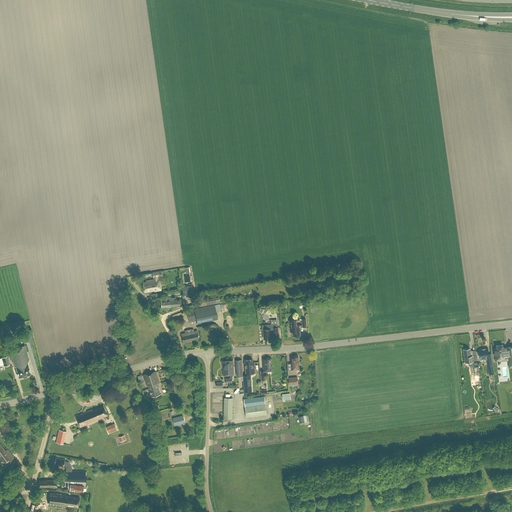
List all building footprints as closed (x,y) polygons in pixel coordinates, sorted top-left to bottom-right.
[(154,277),(154,279),(148,280),(149,282),(147,282),(143,282),(144,292),(154,290),(154,291),(161,290),(159,278),(158,278),(157,276),(163,275),(162,271),(153,272),(153,277),(154,277)] [(199,306),(206,305),(221,302),(220,296),(198,300),(199,306)] [(172,300),(173,300),(172,297),(169,297),(169,300),(161,301),(161,308),(172,307),(172,300)] [(186,310),(189,321),(197,320),(195,308),(186,310)] [(306,326),(306,318),(302,318),(302,324),(296,325),(296,319),(299,319),(289,320),(290,331),(293,331),(293,335),(296,335),(297,336),(299,335),(300,335),(299,330),(299,329),(300,329),(300,327),(306,326)] [(278,336),(277,324),(262,325),(262,329),(263,329),(264,338),(271,338),(271,334),(274,334),(274,336),(278,336)] [(193,329),(191,329),(191,331),(187,332),(187,330),(184,331),(185,333),(181,333),(183,343),(190,342),(190,340),(199,338),(197,330),(194,331),(193,329)] [(27,363),(29,360),(24,345),(8,350),(12,362),(13,361),(14,366),(15,366),(18,377),(30,374),(27,363)] [(495,351),(493,351),(494,356),(495,355),(496,360),(500,360),(500,357),(508,356),(509,363),(511,362),(511,346),(503,348),(503,345),(496,345),(496,348),(494,349),(495,351)] [(471,356),(470,350),(470,348),(463,349),(465,362),(470,361),(470,365),(473,365),(474,367),(478,367),(477,355),(471,356)] [(486,359),(489,374),(494,373),(491,354),(488,354),(487,349),(485,349),(484,348),(482,349),(479,349),(479,351),(479,356),(480,360),(486,359)] [(3,366),(10,364),(7,356),(1,357),(3,366)] [(299,368),(298,365),(298,356),(290,357),(291,366),(292,369),(299,368)] [(261,379),(266,379),(265,370),(271,370),(270,358),(263,359),(264,371),(260,371),(261,379)] [(245,364),(246,375),(243,375),(243,377),(244,392),(251,391),(250,372),(255,371),(254,362),(253,362),(252,359),(245,359),(245,364)] [(227,361),(228,375),(230,375),(230,378),(225,379),(226,383),(232,382),(232,378),(232,375),(234,375),(233,360),(227,361)] [(159,382),(155,371),(144,375),(145,381),(146,381),(148,386),(151,396),(160,393),(157,383),(159,382)] [(289,385),(298,384),(297,377),(288,377),(289,385)] [(246,417),(266,414),(264,396),(244,399),(246,417)] [(232,418),(232,398),(224,398),(224,418),(232,418)] [(81,427),(94,421),(107,415),(104,407),(93,411),(92,409),(90,410),(76,416),(81,427)] [(173,426),(186,422),(184,415),(171,418),(173,426)] [(109,434),(117,430),(114,423),(106,427),(109,434)] [(63,444),(66,431),(59,429),(56,442),(63,444)] [(5,451),(0,444),(0,460),(3,465),(13,458),(7,449),(5,451)] [(61,459),(56,457),(55,463),(58,464),(63,466),(64,465),(66,466),(67,467),(67,471),(66,471),(66,479),(86,479),(86,471),(70,470),(71,467),(68,462),(65,461),(65,459),(61,458),(61,459)] [(83,493),(84,486),(70,484),(70,489),(70,491),(74,491),(83,493)] [(78,507),(80,497),(66,496),(66,495),(50,492),(48,504),(65,507),(65,506),(67,506),(67,505),(78,507)]
